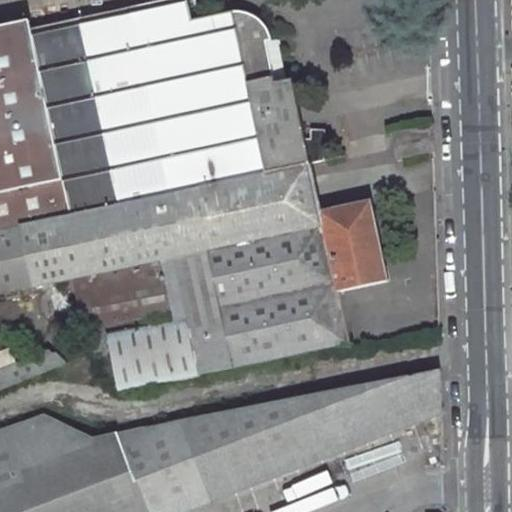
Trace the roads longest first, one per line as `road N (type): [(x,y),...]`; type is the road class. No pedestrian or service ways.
road 1 (tertiary): [(487,384),(477,0)]
road 2 (unknown): [(471,463),(340,511)]
road 3 (tertiary): [(487,384),(471,463),(472,511)]
road 4 (tertiary): [(500,511),(487,384)]
